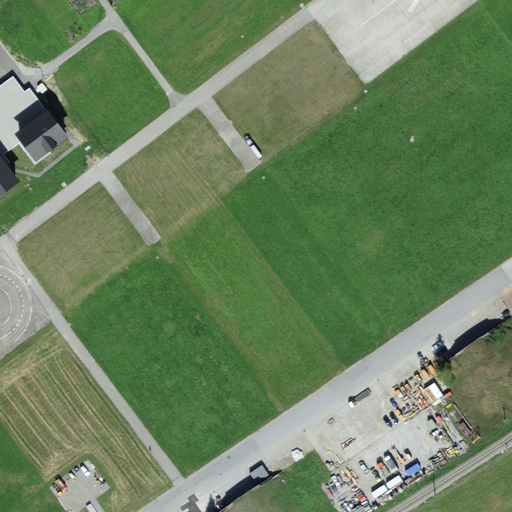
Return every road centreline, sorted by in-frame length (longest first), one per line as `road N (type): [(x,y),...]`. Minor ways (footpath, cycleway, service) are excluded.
road 1 (unclassified): [(511,278),(163,511)]
road 2 (track): [(0,241),(327,0)]
road 3 (track): [(188,495),(0,243)]
road 4 (residential): [(0,49),(28,85),(115,16)]
